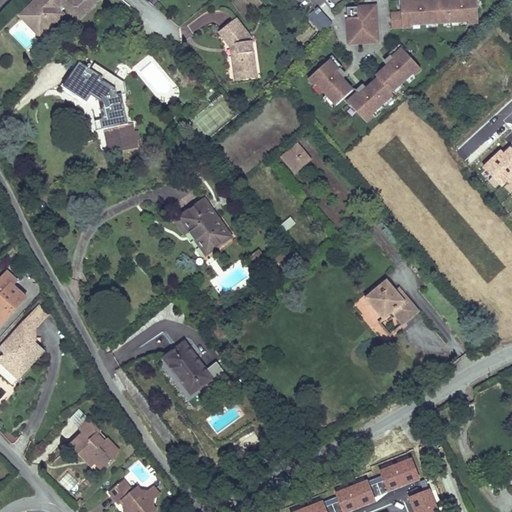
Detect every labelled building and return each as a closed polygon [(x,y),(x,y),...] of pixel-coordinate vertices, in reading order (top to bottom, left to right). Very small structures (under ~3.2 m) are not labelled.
[(77,20),(90,8),(81,0),(71,0),(69,3),(65,0),(35,0),(27,8),(35,17),(31,21),(40,31),(65,8),(77,20)] [(81,0),(90,8),(96,2),(94,0),(81,0)] [(390,13),(390,27),(411,27),(411,24),(425,23),(436,23),(442,22),(458,21),(467,21),(467,24),(477,23),(476,0),(478,0),(477,0),(461,0),(462,9),(454,9),(453,0),(442,0),(422,1),(423,11),(414,12),(414,0),(398,0),(398,5),(400,5),(400,12),(400,13),(390,13)] [(422,1),(422,0),(414,0),(414,12),(423,11),(422,1)] [(461,0),(453,0),(454,9),(462,9),(461,0)] [(377,31),(375,6),(346,7),(348,33),(351,32),(351,38),(374,36),(373,31),(377,31)] [(323,13),(317,7),(307,16),(313,22),(323,13)] [(321,32),(332,23),(323,13),(313,22),(321,32)] [(254,61),(251,39),(236,21),(220,34),(232,48),(234,47),(235,55),(233,55),(235,74),(252,72),(251,65),(254,61)] [(348,33),(348,43),(377,41),(377,31),(373,31),(374,36),(351,38),(351,32),(348,33)] [(377,78),(365,89),(372,96),(366,102),(355,90),(353,88),(351,90),(340,78),(335,82),(329,76),(337,69),(340,66),(330,55),(323,62),(324,63),(307,78),(313,85),(315,83),(325,94),(333,102),(335,105),(341,98),(348,106),(349,105),(365,122),(372,115),(370,113),(371,113),(389,96),(391,94),(390,92),(392,90),(400,83),(411,73),(413,75),(420,68),(404,51),(406,50),(399,43),(387,53),(389,56),(400,67),(393,73),(387,66),(375,76),(377,78)] [(389,56),(383,61),(387,66),(393,73),(400,67),(389,56)] [(107,154),(138,148),(137,140),(140,140),(138,131),(135,132),(133,124),(128,125),(121,94),(117,95),(116,89),(102,80),(103,78),(102,77),(79,62),(66,83),(77,90),(78,88),(91,96),(93,94),(100,99),(98,101),(102,119),(100,120),(102,130),(107,154)] [(340,78),(343,76),(337,69),(329,76),(335,82),(340,78)] [(123,81),(107,70),(102,77),(103,78),(102,80),(116,89),(117,95),(121,94),(126,93),(123,81)] [(252,72),(235,74),(236,80),(257,77),(256,71),(252,72)] [(77,90),(66,83),(63,87),(74,94),(77,90)] [(392,90),(395,94),(404,86),(400,83),(392,90)] [(365,89),(362,84),(355,90),(366,102),(372,96),(365,89)] [(325,94),(321,97),(329,106),(333,102),(325,94)] [(374,116),(393,100),(389,96),(371,113),(374,116)] [(511,111),(502,101),(481,120),(511,153),(511,111)] [(204,111),(190,123),(200,133),(205,129),(200,123),(208,116),(204,111)] [(179,131),(187,127),(184,123),(177,127),(179,131)] [(187,139),(184,133),(170,142),(174,148),(187,139)] [(311,160),(297,143),(281,157),(295,174),(311,160)] [(189,231),(206,254),(230,237),(204,200),(180,218),(189,231)] [(184,234),(189,231),(180,218),(175,221),(184,234)] [(290,218),(279,227),(284,233),(295,223),(290,218)] [(254,263),(263,257),(259,251),(249,257),(254,263)] [(286,270),(291,264),(282,254),(276,259),(286,270)] [(259,271),(268,265),(263,257),(254,263),(259,271)] [(0,326),(5,321),(1,317),(10,308),(14,311),(26,298),(13,285),(17,281),(7,272),(0,279),(0,326)] [(395,291),(387,280),(365,298),(383,320),(392,313),(402,326),(419,312),(403,293),(399,295),(395,291)] [(206,300),(210,304),(214,301),(211,296),(206,300)] [(38,306),(24,321),(30,326),(34,330),(48,314),(38,306)] [(5,321),(14,311),(10,308),(1,317),(5,321)] [(30,326),(24,321),(0,347),(0,350),(3,354),(0,356),(0,362),(8,370),(24,369),(23,365),(28,360),(32,364),(40,355),(36,350),(36,343),(31,343),(28,346),(26,344),(31,338),(30,326)] [(34,330),(30,326),(31,338),(26,344),(28,346),(31,343),(36,343),(35,331),(34,330)] [(188,348),(184,342),(164,358),(191,394),(212,378),(195,356),(193,357),(187,349),(188,348)] [(44,351),(36,343),(36,350),(40,355),(44,351)] [(193,357),(195,356),(188,348),(187,349),(193,357)] [(18,379),(32,364),(28,360),(23,365),(24,369),(8,370),(18,379)] [(101,433),(91,422),(87,425),(91,429),(85,435),(84,433),(71,444),(79,453),(84,447),(90,454),(88,456),(95,463),(96,462),(102,468),(119,452),(107,439),(104,441),(98,435),(101,433)] [(87,425),(85,424),(80,429),(84,433),(85,435),(91,429),(87,425)] [(107,439),(101,433),(98,435),(104,441),(107,439)] [(84,447),(79,453),(91,466),(94,464),(95,463),(88,456),(90,454),(84,447)] [(58,481),(70,492),(79,483),(67,471),(58,481)] [(128,486),(137,484),(135,474),(126,476),(128,486)] [(133,492),(124,481),(109,493),(118,504),(120,503),(122,501),(125,504),(124,508),(124,511),(153,511),(155,510),(153,507),(154,500),(147,492),(140,491),(138,488),(133,492)] [(147,492),(154,500),(160,495),(153,487),(147,492)]
